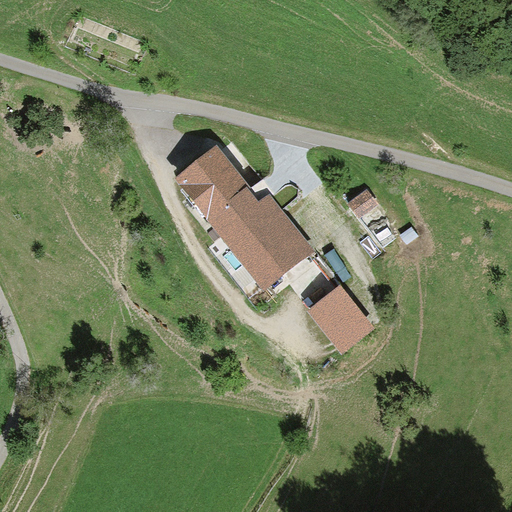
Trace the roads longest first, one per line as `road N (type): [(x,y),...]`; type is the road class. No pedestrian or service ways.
road 1 (residential): [(511,189),(0,59)]
road 2 (track): [(0,454),(23,383),(0,302)]
